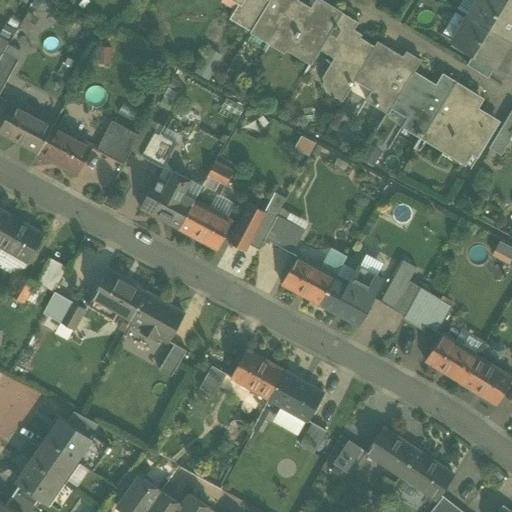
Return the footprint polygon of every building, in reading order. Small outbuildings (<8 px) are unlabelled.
[(254,27),(270,1),(267,0),(242,0),(241,4),(239,3),(229,19),(251,32),(254,27)] [(270,0),(270,1),(254,27),(312,62),(319,50),(342,13),(321,0),(315,0),(307,14),(294,6),(297,0),(270,0)] [(480,0),(471,17),(510,41),(511,38),(511,6),(501,0),(480,0)] [(359,23),(342,13),(319,50),(334,59),(322,78),(325,92),(341,102),(354,80),(375,47),(352,33),(359,23)] [(494,68),(510,41),(471,17),(468,16),(452,42),(494,68)] [(0,93),(22,47),(0,36),(0,93)] [(403,58),(378,42),(375,47),(354,80),(372,91),(366,101),(388,114),(396,100),(414,72),(421,60),(406,52),(403,58)] [(209,78),(220,53),(206,46),(194,71),(209,78)] [(436,85),(414,72),(396,100),(412,111),(402,128),(420,139),(423,135),(456,82),(442,74),(436,85)] [(479,96),(456,82),(423,135),(447,149),(452,142),(467,152),(471,146),(470,145),(486,118),(471,109),(479,96)] [(0,134),(38,154),(53,125),(14,105),(0,131),(0,134)] [(511,110),(489,148),(501,156),(511,137),(511,110)] [(112,118),(95,146),(122,162),(139,134),(112,118)] [(482,152),(498,125),(486,118),(470,145),(471,146),(482,152)] [(168,163),(179,132),(156,123),(145,155),(168,163)] [(77,175),(92,146),(53,125),(38,154),(77,175)] [(178,230),(194,201),(183,195),(191,180),(173,171),(172,173),(163,168),(157,181),(155,180),(139,209),(178,230)] [(204,183),(225,189),(229,175),(208,169),(204,183)] [(178,230),(218,250),(233,221),(194,201),(178,230)] [(269,211),(245,201),(228,243),(245,250),(249,242),(261,247),(265,237),(295,250),(307,220),(272,205),(269,211)] [(0,265),(20,278),(45,235),(7,213),(0,224),(0,265)] [(335,277),(346,257),(331,249),(320,269),(297,256),(281,285),(320,306),(335,277)] [(53,284),(62,263),(48,257),(39,278),(53,284)] [(401,258),(380,303),(426,326),(434,311),(446,317),(453,303),(408,282),(416,265),(401,258)] [(348,283),(335,277),(320,306),(359,326),(383,280),(357,266),(348,283)] [(108,271),(88,306),(114,320),(117,314),(130,321),(146,292),(108,271)] [(146,292),(130,321),(142,328),(140,332),(155,340),(157,337),(168,342),(184,314),(146,292)] [(58,324),(74,331),(86,308),(70,300),(58,324)] [(460,384),(477,356),(441,334),(425,362),(460,384)] [(171,342),(161,370),(174,375),(184,347),(171,342)] [(269,400),(285,371),(246,350),(230,379),(269,400)] [(496,406),(511,380),(511,377),(477,356),(460,384),(496,406)] [(215,394),(227,372),(212,364),(199,386),(215,394)] [(307,421),(323,393),(285,371),(269,400),(307,421)] [(67,422),(89,438),(98,424),(74,412),(67,422)] [(67,422),(60,418),(45,440),(79,463),(92,472),(107,451),(108,452),(111,448),(94,436),(92,439),(89,438),(67,422)] [(312,421),(298,442),(315,452),(328,431),(312,421)] [(400,477),(418,450),(382,427),(365,454),(400,477)] [(347,472),(363,448),(348,438),(332,461),(347,472)] [(79,463),(45,440),(30,461),(64,485),(79,463)] [(435,500),(453,473),(418,450),(400,477),(435,500)] [(64,485),(30,461),(15,483),(19,485),(40,500),(50,506),(64,485)] [(122,511),(146,511),(162,491),(140,476),(117,509),(122,511)] [(19,485),(12,495),(33,510),(40,500),(19,485)] [(178,511),(183,506),(162,491),(146,511),(178,511)] [(31,511),(33,510),(12,495),(5,505),(15,511),(31,511)] [(211,511),(213,510),(191,495),(183,506),(178,511),(211,511)] [(464,511),(442,495),(429,511),(464,511)] [(15,511),(5,505),(0,501),(0,511),(15,511)]
